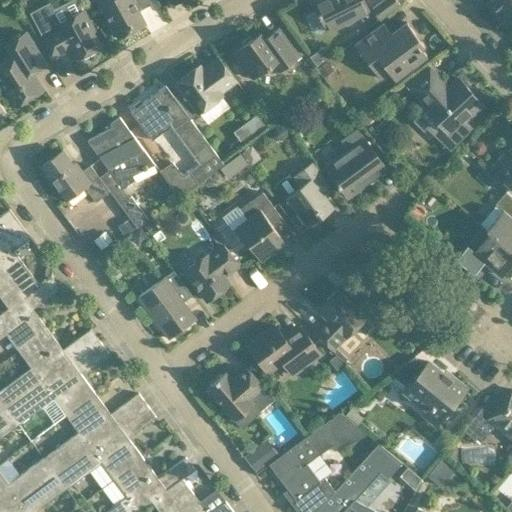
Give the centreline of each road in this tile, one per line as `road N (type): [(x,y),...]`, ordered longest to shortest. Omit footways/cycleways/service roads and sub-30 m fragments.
road 1 (residential): [(0,152),(260,0)]
road 2 (residential): [(162,375),(401,194)]
road 3 (residential): [(162,375),(0,156)]
road 4 (residential): [(264,511),(162,375)]
